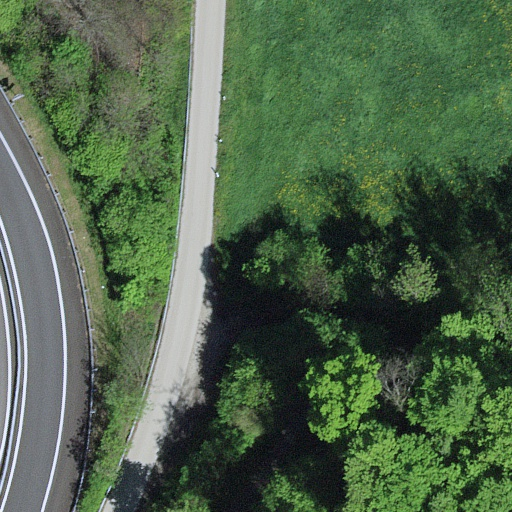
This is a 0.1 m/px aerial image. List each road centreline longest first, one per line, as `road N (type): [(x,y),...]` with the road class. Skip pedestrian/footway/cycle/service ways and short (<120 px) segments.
road 1 (unclassified): [(121,511),(167,385),(191,277),(210,0)]
road 2 (trunk): [(29,511),(53,383),(53,328),(41,262),(0,160)]
road 3 (track): [(486,377),(476,361),(449,347),(191,277)]
